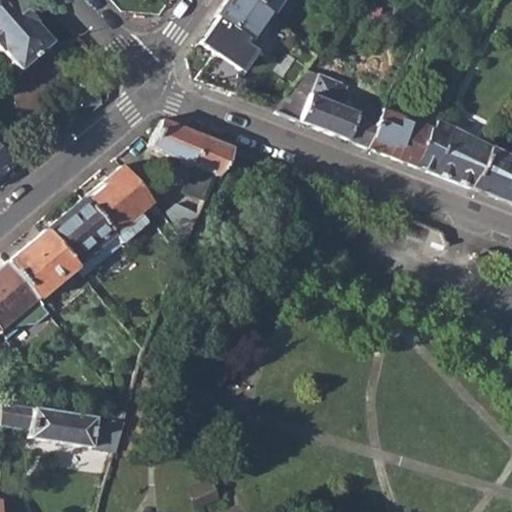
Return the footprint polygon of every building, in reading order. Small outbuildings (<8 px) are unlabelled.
[(33,23),(13,0),(0,0),(0,53),(16,72),(47,45),(31,25),(33,23)] [(223,0),(211,17),(247,42),(268,14),(247,0),(223,0)] [(277,0),(247,0),(268,14),(277,0)] [(511,0),(496,0),(495,4),(508,11),(511,1),(511,0)] [(270,112),(364,148),(382,111),(360,102),(355,114),(339,107),(347,86),(303,70),(270,112)] [(452,88),(458,90),(459,89),(462,89),(466,83),(458,77),(452,88)] [(71,107),(91,105),(89,78),(70,79),(71,107)] [(411,123),(382,111),(364,148),(412,166),(429,131),(436,119),(418,110),(411,123)] [(412,166),(467,187),(488,147),(488,145),(436,119),(429,131),(412,166)] [(145,151),(211,177),(223,162),(228,149),(157,122),(145,151)] [(0,147),(0,159),(8,169),(16,162),(14,145),(0,147)] [(467,187),(511,204),(511,201),(511,159),(488,147),(467,187)] [(0,175),(8,169),(0,159),(0,175)] [(81,200),(111,236),(150,204),(119,167),(81,200)] [(161,218),(185,246),(206,190),(178,179),(173,189),(181,192),(176,206),(166,202),(161,218)] [(119,246),(111,236),(81,200),(42,231),(72,267),(81,277),(119,246)] [(3,262),(34,300),(72,267),(42,231),(3,262)] [(0,264),(0,328),(21,311),(34,300),(3,262),(0,264)] [(40,307),(34,300),(21,311),(27,320),(40,307)] [(13,354),(0,338),(0,361),(2,364),(13,354)] [(135,376),(148,380),(151,368),(140,364),(135,376)] [(0,448),(22,452),(24,440),(87,451),(90,436),(115,441),(122,414),(107,410),(103,420),(0,404),(0,448)] [(209,478),(185,490),(193,511),(217,499),(209,478)]
